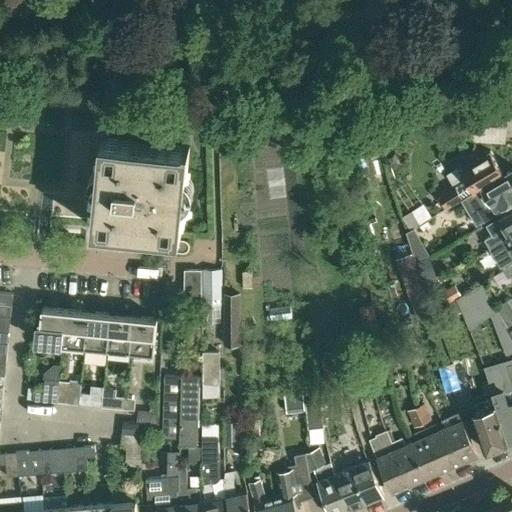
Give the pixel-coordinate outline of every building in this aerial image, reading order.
[(0,210),(39,214),(41,195),(46,195),(48,196),(53,196),(50,216),(93,220),(95,197),(100,197),(103,168),(98,167),(101,138),(106,138),(109,109),(0,98),(0,210)] [(92,226),(138,230),(181,235),(184,205),(187,204),(190,202),(192,199),(194,196),(194,192),(195,192),(195,191),(195,187),(194,184),(192,181),(190,178),(187,176),(190,147),(106,138),(101,138),(98,167),(95,169),(92,171),(90,173),(89,176),(88,180),(87,180),(87,182),(88,182),(88,185),(89,189),(90,192),(92,195),(95,197),(93,220),(92,226)] [(461,197),(482,185),(503,172),(490,149),(482,153),(478,146),(465,153),(469,160),(458,167),(462,173),(451,180),(454,185),(438,194),(445,207),(461,197)] [(511,166),(503,172),(482,185),(490,200),(477,207),(484,218),(510,203),(508,200),(511,197),(511,166)] [(486,238),(491,247),(511,234),(511,207),(486,222),(493,234),(486,238)] [(511,234),(491,247),(498,259),(511,251),(511,234)] [(409,241),(412,252),(417,263),(428,256),(421,237),(409,241)] [(422,279),(417,263),(412,252),(395,258),(398,265),(412,306),(430,300),(422,279)] [(429,256),(428,256),(417,263),(422,279),(436,274),(429,256)] [(511,262),(496,272),(501,281),(511,274),(511,262)] [(203,299),(203,269),(186,268),(185,298),(203,299)] [(221,270),(203,269),(203,299),(204,321),(222,321),(222,292),(221,270)] [(243,287),(253,286),(252,270),(242,270),(243,287)] [(481,282),(457,297),(465,310),(489,295),(481,282)] [(452,297),(445,286),(432,295),(438,305),(452,297)] [(222,321),(223,344),(238,344),(237,292),(222,292),(222,321)] [(0,328),(10,330),(13,295),(0,294),(0,328)] [(456,298),(446,304),(452,316),(462,310),(456,298)] [(359,306),(363,329),(378,326),(373,304),(359,306)] [(40,341),(62,343),(65,308),(43,305),(40,341)] [(65,308),(62,343),(85,346),(88,310),(65,308)] [(85,346),(108,348),(111,312),(88,310),(85,346)] [(108,348),(130,350),(133,314),(111,312),(108,348)] [(157,317),(133,314),(130,350),(153,352),(157,317)] [(0,351),(8,352),(10,330),(0,328),(0,351)] [(511,356),(511,333),(511,332),(502,335),(509,358),(511,356)] [(394,362),(406,360),(401,335),(389,337),(394,362)] [(407,358),(418,355),(414,336),(402,339),(407,358)] [(345,367),(342,339),(326,342),(327,351),(323,351),(327,379),(347,376),(345,367)] [(220,350),(202,350),(203,396),(220,396),(220,350)] [(354,367),(359,391),(373,388),(368,364),(354,367)] [(370,367),(375,389),(387,386),(382,364),(370,367)] [(163,437),(181,437),(183,375),(165,375),(163,437)] [(199,446),(201,376),(183,375),(181,437),(180,445),(199,446)] [(34,399),(57,401),(59,379),(46,378),(45,388),(35,387),(34,399)] [(71,380),(59,379),(57,401),(79,403),(80,391),(81,380),(71,379),(71,380)] [(511,435),(511,382),(511,379),(502,382),(501,379),(490,382),(498,407),(497,407),(508,441),(510,440),(509,436),(511,435)] [(79,403),(102,406),(104,384),(92,382),(91,392),(80,391),(79,403)] [(506,442),(508,441),(497,407),(498,407),(490,382),(482,385),(486,397),(471,402),(481,435),(487,450),(501,444),(501,440),(505,439),(506,442)] [(102,406),(125,408),(126,396),(115,395),(116,385),(104,384),(102,406)] [(284,390),(287,413),(305,410),(302,387),(284,390)] [(125,408),(134,409),(136,397),(126,396),(125,408)] [(309,428),(310,428),(323,427),(320,400),(306,401),(309,428)] [(249,432),(260,432),(259,410),(257,410),(257,401),(248,401),(249,432)] [(424,403),(416,406),(423,422),(431,419),(424,403)] [(415,426),(423,422),(416,406),(408,410),(415,426)] [(477,455),(470,440),(461,420),(444,427),(459,462),(477,455)] [(238,421),(225,421),(225,445),(239,445),(238,421)] [(443,469),(459,462),(444,427),(438,430),(436,424),(426,428),(443,469)] [(427,477),(443,469),(426,428),(415,433),(417,439),(411,441),(427,477)] [(369,438),(372,445),(386,477),(393,492),(409,484),(390,442),(391,441),(387,430),(369,438)] [(122,432),(121,444),(123,444),(127,449),(127,457),(142,458),(144,434),(122,432)] [(202,501),(204,511),(226,511),(223,496),(215,498),(211,478),(218,478),(216,436),(200,436),(202,501)] [(409,484),(427,477),(411,441),(406,444),(402,436),(391,441),(390,442),(409,484)] [(95,444),(85,445),(86,457),(97,456),(95,444)] [(85,445),(62,447),(64,469),(87,467),(86,457),(85,445)] [(62,447),(40,449),(42,471),(64,469),(62,447)] [(329,511),(340,511),(348,509),(335,473),(329,458),(323,460),(318,447),(311,450),(317,466),(312,468),(324,497),(329,511)] [(40,449),(29,450),(31,472),(42,471),(40,449)] [(0,463),(6,463),(6,464),(7,474),(31,472),(29,450),(5,452),(0,452),(0,463)] [(317,466),(311,450),(303,453),(294,454),(296,463),(291,464),(287,466),(287,469),(276,472),(281,495),(273,497),(276,511),(298,511),(295,501),(318,495),(316,487),(309,469),(312,468),(317,466)] [(168,451),(168,462),(180,462),(180,451),(168,451)] [(383,495),(377,480),(369,460),(352,467),(366,502),(383,495)] [(204,511),(199,511),(198,502),(197,487),(187,488),(187,464),(172,464),(173,475),(176,475),(177,489),(178,511),(204,511)] [(348,509),(366,502),(352,467),(335,473),(348,509)] [(224,485),(229,507),(229,511),(251,511),(248,492),(236,495),(234,483),(236,469),(225,470),(224,485)] [(178,511),(177,489),(176,475),(173,475),(146,478),(148,511),(178,511)] [(258,511),(276,511),(273,497),(265,500),(258,476),(254,478),(255,480),(249,482),(258,511)] [(22,499),(0,501),(0,511),(23,511),(23,509),(22,499)] [(113,501),(114,511),(138,511),(138,499),(113,501)] [(511,511),(511,499),(480,511),(511,511)] [(114,511),(113,501),(91,503),(91,511),(114,511)] [(91,511),(91,503),(67,505),(68,511),(91,511)]
